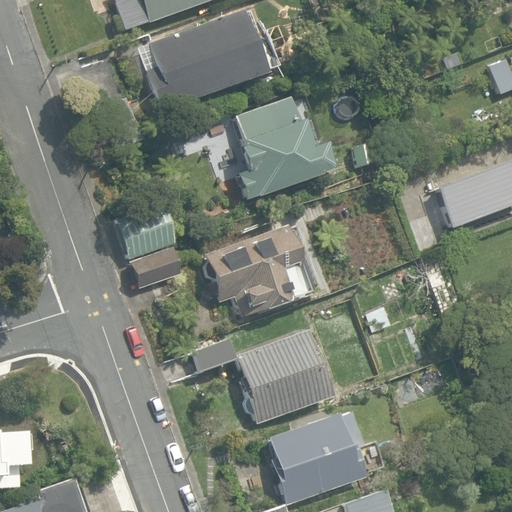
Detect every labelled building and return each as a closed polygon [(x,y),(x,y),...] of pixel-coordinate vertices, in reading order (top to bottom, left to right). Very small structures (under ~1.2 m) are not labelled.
[(109,0),(121,32),(209,2),(208,0),(109,0)] [(132,48),(154,112),(259,75),(237,12),(132,48)] [(484,68),(496,97),(511,90),(511,87),(502,61),(484,68)] [(230,174),(239,201),(327,171),(317,143),(302,148),(284,96),(254,107),(262,132),(234,142),(244,170),(230,174)] [(91,108),(105,151),(132,142),(118,99),(91,108)] [(458,195),(470,227),(511,210),(511,205),(502,179),(458,195)] [(123,260),(161,247),(147,207),(109,221),(123,260)] [(229,298),(236,319),(313,294),(291,228),(196,260),(211,304),(229,298)] [(124,262),(133,288),(170,276),(162,249),(124,262)] [(363,315),(369,332),(386,326),(379,309),(363,315)] [(226,357),(250,424),(325,397),(312,362),(309,363),(298,331),(226,357)] [(183,352),(191,373),(227,360),(219,340),(183,352)] [(265,460),(280,504),(359,477),(349,447),(354,445),(343,412),(330,417),(329,414),(259,437),(267,460),(265,460)] [(0,489),(9,489),(10,467),(17,467),(15,434),(0,434),(0,489)] [(0,511),(88,511),(77,481),(68,484),(66,479),(27,493),(29,499),(0,509),(0,511)] [(383,511),(376,490),(340,502),(343,511),(383,511)]
